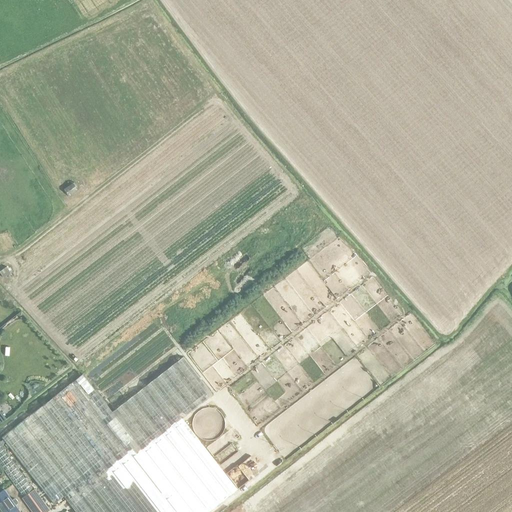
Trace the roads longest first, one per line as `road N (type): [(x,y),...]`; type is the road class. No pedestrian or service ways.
road 1 (track): [(76,361),(26,304),(9,259),(0,260)]
road 2 (unknown): [(215,511),(261,463),(237,411)]
